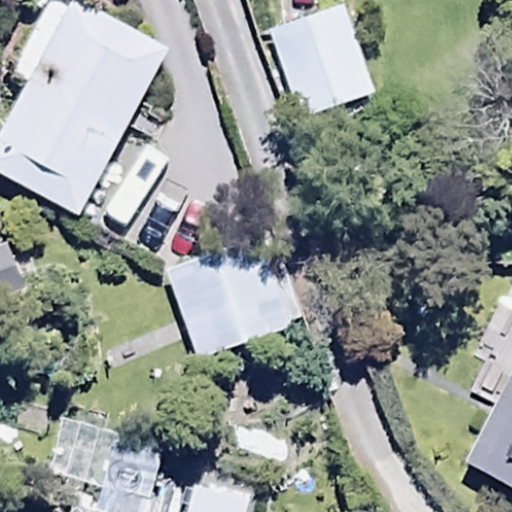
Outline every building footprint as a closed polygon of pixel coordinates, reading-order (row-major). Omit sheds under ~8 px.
[(46,0),(17,59),(16,79),(23,82),(0,128),(0,179),(76,218),(162,48),(69,1),(65,9),(46,0)] [(262,28),(296,123),(372,96),(338,1),(262,28)] [(130,238),(163,172),(167,164),(124,143),(85,221),(110,233),(112,229),(130,238)] [(261,239),(159,273),(189,363),(291,330),(261,239)] [(491,401),(458,465),(511,491),(511,311),(499,304),(471,360),(482,365),(469,390),(491,401)] [(112,437),(97,490),(94,504),(124,511),(127,511),(130,499),(148,504),(162,451),(112,437)] [(246,511),(249,502),(188,483),(178,511),(246,511)]
